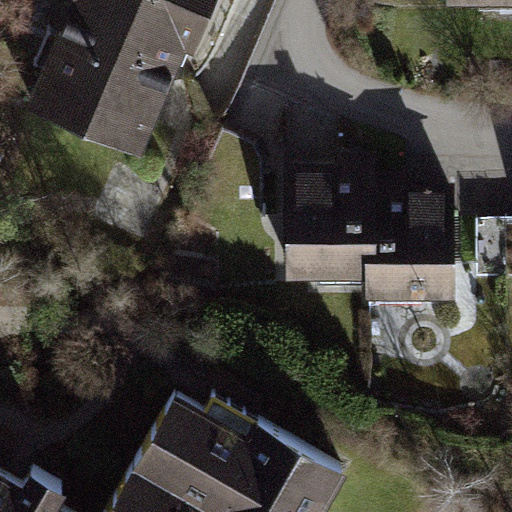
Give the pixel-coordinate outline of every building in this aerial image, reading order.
[(167,54),(176,32),(194,40),(209,0),(70,0),(30,97),(140,143),(176,58),(167,54)] [(288,280),(367,279),(366,241),(379,241),(378,172),(378,154),(335,154),(335,165),(287,165),(288,280)] [(405,172),(378,172),(379,241),(366,241),(367,279),(367,300),(459,299),(457,184),(405,184),(405,172)] [(511,213),(482,213),(480,264),(511,265),(511,213)] [(314,511),(342,463),(259,414),(249,432),(175,389),(102,511),(77,511),(52,497),(62,480),(33,464),(23,481),(0,467),(0,511),(314,511)]
